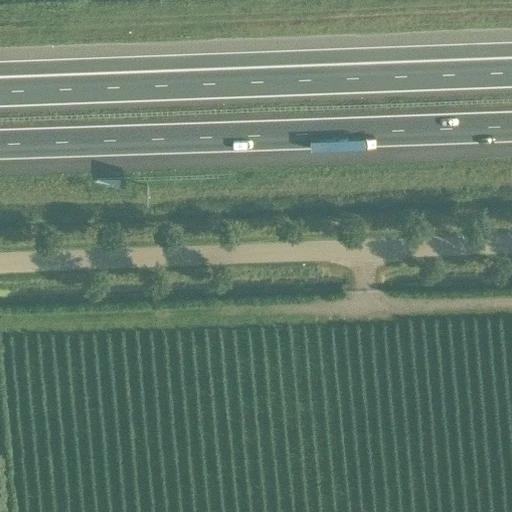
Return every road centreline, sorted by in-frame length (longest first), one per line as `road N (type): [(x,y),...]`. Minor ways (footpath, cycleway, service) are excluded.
road 1 (motorway): [(511,74),(0,92)]
road 2 (motorway): [(0,143),(511,125)]
road 3 (unclassified): [(0,259),(511,243)]
